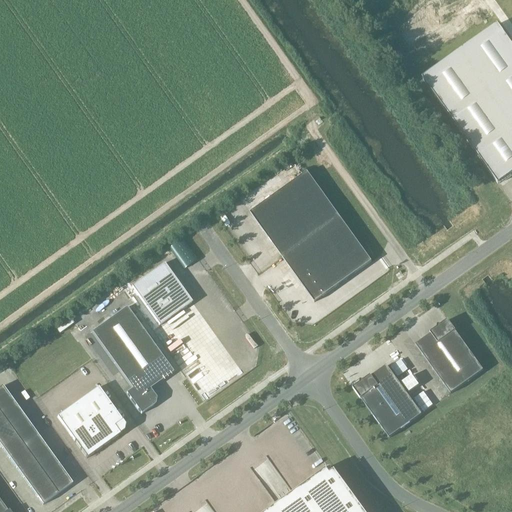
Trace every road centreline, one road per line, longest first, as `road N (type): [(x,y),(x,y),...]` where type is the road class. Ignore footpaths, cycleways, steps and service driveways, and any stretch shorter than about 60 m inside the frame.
road 1 (unclassified): [(308,376),(511,230)]
road 2 (unclassified): [(308,376),(118,511)]
road 3 (unclassified): [(432,511),(386,482),(308,376)]
road 4 (unclassified): [(308,376),(201,225)]
